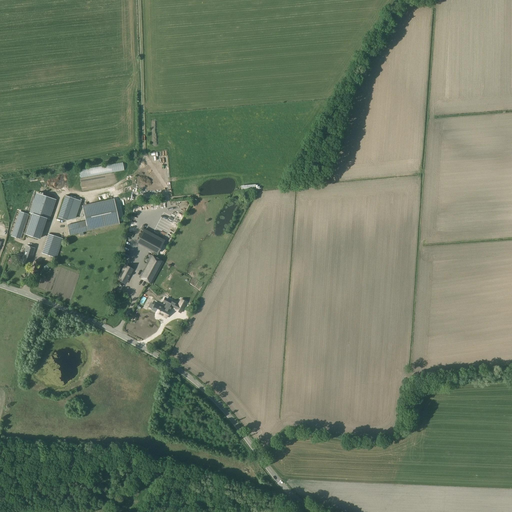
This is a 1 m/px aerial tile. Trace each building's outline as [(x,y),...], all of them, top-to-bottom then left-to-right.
[(80,181),(111,177),(110,172),(80,176),(80,181)] [(81,186),(82,191),(111,186),(110,184),(109,184),(109,180),(81,186)] [(31,214),(25,233),(38,237),(45,218),(46,219),(53,199),(37,193),(30,213),(31,214)] [(58,217),(57,219),(63,221),(75,218),(75,217),(81,201),(65,196),(64,200),(58,217)] [(72,224),(67,225),(69,235),(74,234),(118,224),(113,199),(83,206),(86,221),(72,224)] [(20,212),(12,236),(19,239),(28,215),(20,212)] [(142,230),(136,242),(157,253),(164,241),(142,230)] [(48,234),(41,253),(55,257),(60,243),(62,239),(48,234)] [(19,254),(18,257),(22,259),(21,262),(29,265),(35,248),(26,245),(23,255),(19,254)] [(144,268),(139,277),(151,284),(163,262),(150,255),(145,265),(146,265),(144,269),(144,268)] [(124,265),(116,279),(125,284),(133,270),(124,265)] [(151,303),(149,307),(152,309),(151,309),(163,315),(162,316),(166,318),(170,311),(169,311),(171,307),(173,307),(176,309),(175,310),(180,313),(186,302),(181,299),(178,304),(171,300),(168,305),(166,303),(164,308),(155,303),(154,304),(151,303)]
